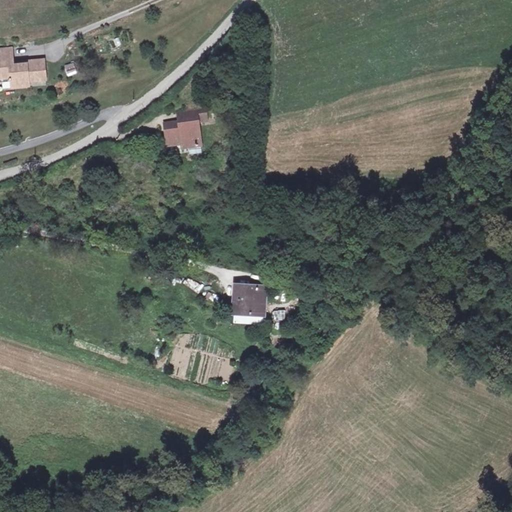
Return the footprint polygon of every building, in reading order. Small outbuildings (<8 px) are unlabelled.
[(0,51),(0,62),(15,60),(14,50),(0,51)] [(16,68),(15,60),(0,62),(0,73),(0,76),(14,75),(15,82),(16,90),(32,87),(32,83),(49,80),(47,61),(28,63),(28,66),(16,68)] [(73,63),(63,67),(67,77),(77,73),(73,63)] [(1,84),(15,82),(14,75),(0,76),(1,84)] [(187,141),(188,147),(202,145),(198,121),(205,119),(204,111),(186,114),(187,122),(179,123),(165,125),(168,145),(183,142),(187,141)] [(178,115),(179,123),(187,122),(186,114),(178,115)] [(233,286),(230,309),(249,311),(249,316),(261,318),(264,289),(233,286)] [(274,322),(285,321),(284,310),(273,311),(274,322)] [(193,377),(199,353),(189,350),(183,375),(193,377)]
